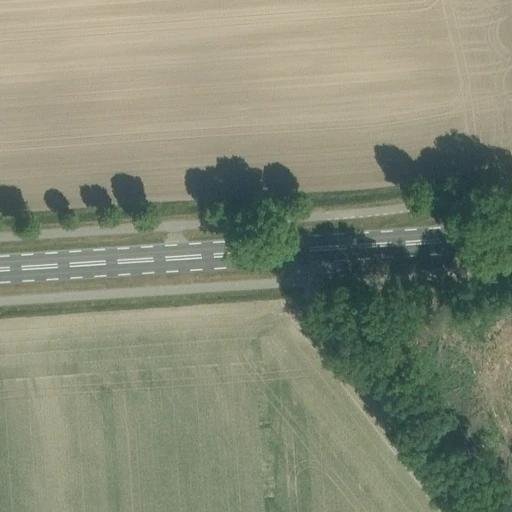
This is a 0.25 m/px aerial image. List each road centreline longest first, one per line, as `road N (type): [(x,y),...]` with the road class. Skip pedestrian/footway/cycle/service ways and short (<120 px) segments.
road 1 (primary): [(511,235),(0,267)]
road 2 (track): [(318,247),(322,311),(477,511)]
